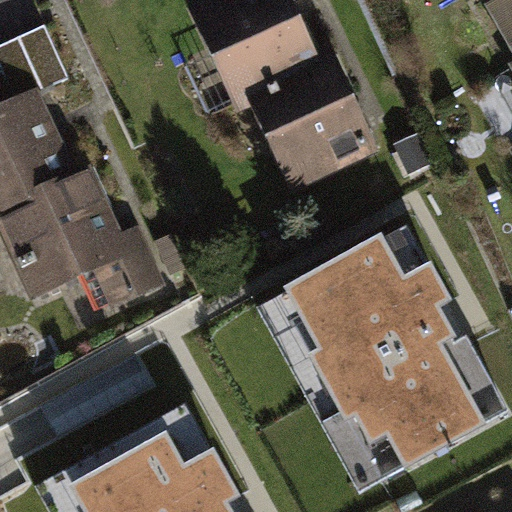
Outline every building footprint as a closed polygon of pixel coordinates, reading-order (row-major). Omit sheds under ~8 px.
[(224,0),(205,9),(246,96),(261,90),(317,64),(287,0),(224,0)] [(511,0),(504,0),(492,7),(511,42),(511,0)] [(45,27),(0,48),(0,60),(20,101),(0,110),(0,212),(1,212),(72,178),(33,96),(70,79),(45,27)] [(317,64),(261,90),(304,181),(372,149),(329,58),(317,64)] [(72,178),(1,212),(40,294),(80,276),(97,311),(158,282),(136,234),(120,241),(87,171),(72,178)] [(402,236),(282,302),(383,482),(502,416),(402,236)] [(228,511),(173,416),(56,482),(73,511),(228,511)]
